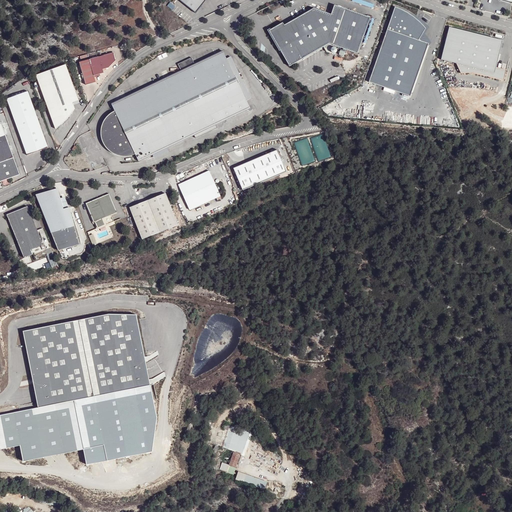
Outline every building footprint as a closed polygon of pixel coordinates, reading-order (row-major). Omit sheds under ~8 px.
[(178,0),(196,15),(208,0),(178,0)] [(271,30),(270,31),(281,51),(289,67),(329,45),(358,55),(371,19),(335,6),(331,15),(314,9),(285,26),(283,23),(271,30)] [(397,7),(370,81),(411,96),(430,43),(417,39),(425,26),(421,22),(411,14),(404,10),(397,7)] [(503,42),(450,28),(442,60),(457,64),(461,74),(474,73),(493,79),(496,68),(503,42)] [(281,51),(270,31),(271,30),(270,30),(267,32),(279,53),(281,51)] [(80,61),(87,85),(96,82),(94,75),(104,73),(103,69),(110,67),(111,66),(114,63),(117,60),(114,52),(80,61)] [(223,53),(112,104),(117,116),(116,116),(115,116),(113,117),(111,118),(109,120),(108,122),(106,125),(106,126),(105,128),(104,131),(104,132),(104,135),(105,136),(105,139),(106,141),(106,142),(107,143),(109,145),(110,146),(111,148),(114,149),(117,151),(123,152),(126,152),(130,150),(132,149),(138,161),(152,154),(166,147),(194,134),(207,128),(210,131),(216,128),(215,124),(250,108),(246,101),(226,59),(223,53)] [(231,56),(226,59),(246,101),(251,99),(231,56)] [(192,58),(178,65),(181,70),(195,64),(192,58)] [(36,75),(56,129),(64,122),(71,115),(73,102),(79,100),(66,65),(36,75)] [(496,68),(493,79),(501,85),(504,74),(496,68)] [(7,98),(27,155),(49,147),(29,91),(7,98)] [(2,123),(0,123),(0,182),(20,175),(14,158),(2,123)] [(207,128),(194,134),(196,138),(210,131),(207,128)] [(166,147),(152,154),(155,159),(169,152),(166,147)] [(277,150),(233,167),(243,193),(287,176),(277,150)] [(209,171),(178,185),(189,210),(220,196),(209,171)] [(58,188),(50,190),(52,197),(60,194),(58,188)] [(50,190),(36,195),(59,251),(80,244),(72,213),(69,207),(64,209),(60,194),(52,197),(50,190)] [(117,213),(109,193),(90,202),(88,207),(93,222),(95,221),(97,228),(113,221),(111,215),(117,213)] [(165,193),(129,207),(142,239),(178,226),(165,193)] [(28,206),(7,215),(25,258),(46,249),(28,206)] [(23,332),(39,407),(151,386),(137,315),(110,314),(23,332)] [(39,407),(0,415),(0,448),(21,444),(24,459),(83,448),(87,465),(152,453),(157,414),(151,386),(39,407)] [(234,428),(225,425),(224,429),(228,430),(219,448),(232,451),(231,453),(233,453),(228,466),(236,468),(241,454),(242,454),(250,431),(235,425),(234,428)] [(228,466),(223,463),(220,469),(234,474),(236,468),(228,466)] [(246,475),(238,472),(235,479),(243,482),(246,475)] [(52,497),(46,495),(45,504),(55,505),(57,496),(56,494),(52,495),(52,497)]
